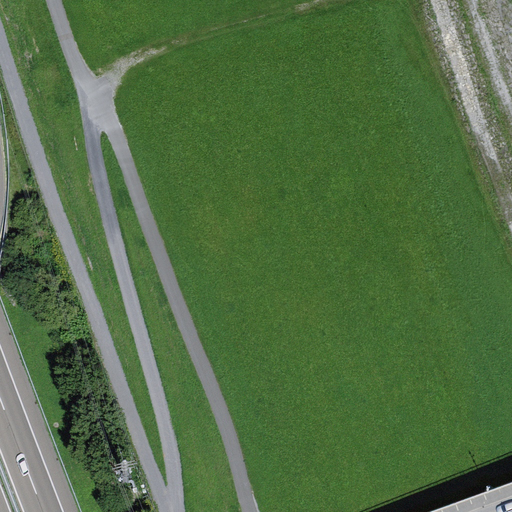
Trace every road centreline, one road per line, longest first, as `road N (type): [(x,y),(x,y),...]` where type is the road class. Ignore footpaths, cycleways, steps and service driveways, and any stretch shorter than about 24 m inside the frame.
road 1 (track): [(341,0),(173,42),(110,78),(98,100),(94,140),(169,437),(177,511)]
road 2 (track): [(57,0),(210,374),(253,511)]
road 3 (track): [(0,36),(65,237),(170,511)]
road 4 (motorway): [(41,511),(0,398)]
